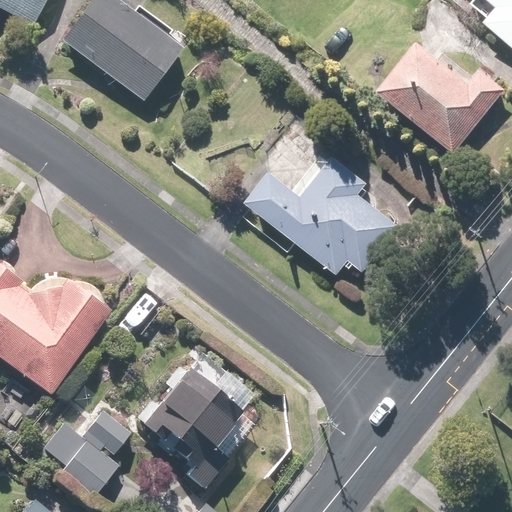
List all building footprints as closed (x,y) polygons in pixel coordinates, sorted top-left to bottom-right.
[(0,0),(0,11),(31,27),(45,0),(0,0)] [(113,0),(93,0),(62,43),(144,102),(182,50),(113,0)] [(487,27),(511,47),(511,0),(488,0),(501,11),(487,27)] [(421,45),(380,94),(456,155),(508,92),(483,72),(471,87),(421,45)] [(274,175),(250,206),(339,277),(351,262),(365,274),(401,228),(361,196),(370,186),(337,160),(305,199),(274,175)] [(0,266),(0,355),(51,392),(110,310),(65,278),(59,287),(25,292),(16,285),(19,280),(0,266)] [(188,366),(142,422),(194,464),(186,474),(203,488),(227,458),(213,446),(242,410),(188,366)] [(63,422),(42,447),(66,466),(62,471),(94,496),(118,466),(98,450),(101,446),(112,454),(129,433),(101,410),(81,436),(63,422)] [(49,511),(33,499),(22,511),(49,511)] [(214,511),(204,503),(196,511),(214,511)]
